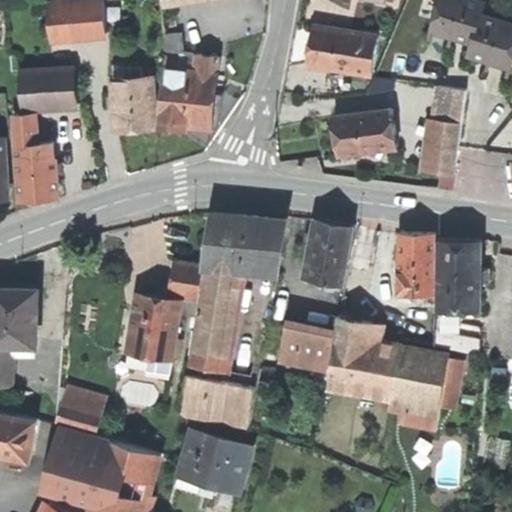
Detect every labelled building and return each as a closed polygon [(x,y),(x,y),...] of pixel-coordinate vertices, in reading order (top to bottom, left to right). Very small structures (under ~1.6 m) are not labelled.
[(54,36),(110,32),(107,0),(69,0),(51,1),(54,36)] [(488,2),(481,0),(443,0),(434,29),(454,35),(459,32),(465,34),(464,38),(476,42),(484,15),(488,2)] [(511,23),(484,15),(476,42),(472,53),(486,58),(488,53),(498,55),(496,61),(511,65),(511,23)] [(382,35),(317,25),(314,44),(311,63),(376,73),(382,35)] [(168,33),(170,55),(183,56),(187,57),(188,52),(184,32),(168,33)] [(183,56),(182,67),(198,69),(200,53),(188,52),(187,57),(183,56)] [(182,67),(169,66),(162,124),(191,128),(191,124),(214,127),(218,92),(220,79),(222,56),(200,53),(198,69),(182,67)] [(491,59),(496,61),(498,55),(488,53),(486,58),(491,59)] [(170,55),(169,66),(182,67),(183,56),(170,55)] [(23,68),(26,106),(81,102),(78,64),(23,68)] [(129,66),(129,77),(144,76),(144,66),(129,66)] [(129,77),(116,78),(119,127),(138,126),(159,125),(157,76),(144,76),(129,77)] [(448,122),(465,122),(469,90),(441,86),(436,121),(448,122)] [(226,93),(218,92),(214,127),(222,128),(226,93)] [(338,115),(343,153),(374,149),(401,146),(396,108),(338,115)] [(17,112),(20,143),(40,141),(37,111),(17,112)] [(422,184),(442,187),(448,122),(436,121),(427,121),(422,184)] [(2,123),(0,122),(0,195),(12,195),(8,135),(2,135),(2,123)] [(455,188),(465,122),(448,122),(442,187),(455,188)] [(20,143),(24,200),(42,198),(61,197),(57,140),(40,141),(20,143)] [(218,212),(209,266),(246,270),(281,274),(290,219),(255,216),(218,212)] [(339,221),(320,218),(309,277),(346,284),(357,225),(339,221)] [(361,225),(347,292),(366,296),(380,228),(361,225)] [(419,232),(403,232),(403,293),(439,293),(439,233),(419,232)] [(462,239),(443,238),(443,307),(443,309),(468,309),(484,309),(484,283),(484,269),(484,239),(462,239)] [(176,294),(205,298),(209,266),(181,263),(176,294)] [(246,270),(209,266),(205,298),(198,346),(235,351),(246,270)] [(0,287),(0,343),(15,344),(40,345),(40,322),(38,322),(38,312),(41,312),(41,289),(18,288),(0,287)] [(164,295),(141,292),(132,348),(152,351),(177,355),(185,299),(164,295)] [(469,323),(468,309),(443,309),(443,307),(438,307),(438,329),(483,338),(483,327),(469,323)] [(338,336),(341,337),(341,335),(403,347),(404,343),(372,334),(375,321),(342,315),(338,333),(338,336)] [(338,333),(290,324),(284,357),(332,366),(338,336),(338,333)] [(483,354),(483,338),(438,329),(438,344),(483,354)] [(341,337),(332,387),(394,398),(403,347),(341,335),(341,337)] [(0,343),(0,383),(14,384),(15,344),(0,343)] [(232,371),(235,351),(198,346),(195,365),(232,371)] [(452,356),(403,347),(394,398),(410,401),(443,407),(452,356)] [(174,372),(177,355),(152,351),(149,368),(174,372)] [(193,372),(186,411),(254,423),(261,384),(193,372)] [(72,386),(67,403),(107,414),(112,397),(72,386)] [(439,426),(443,407),(410,401),(407,421),(439,426)] [(62,422),(101,433),(107,414),(67,403),(62,422)] [(28,415),(0,409),(0,451),(20,454),(28,415)] [(41,418),(28,415),(20,454),(35,457),(41,418)] [(60,452),(75,456),(82,430),(64,425),(60,452)] [(257,445),(197,429),(185,473),(224,483),(234,486),(245,489),(257,445)] [(98,465),(98,462),(106,436),(82,430),(75,456),(74,458),(98,465)] [(98,462),(108,465),(116,439),(106,436),(98,462)] [(96,510),(105,511),(147,511),(152,493),(164,452),(116,439),(108,465),(96,510)] [(220,495),(224,483),(185,473),(182,484),(220,495)] [(155,511),(160,495),(152,493),(147,511),(155,511)] [(77,511),(52,500),(46,511),(77,511)]
